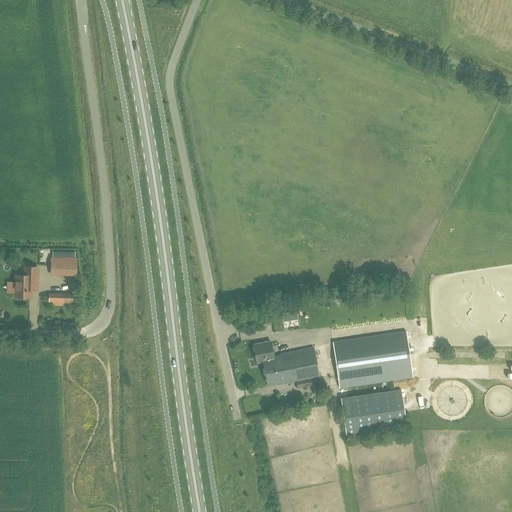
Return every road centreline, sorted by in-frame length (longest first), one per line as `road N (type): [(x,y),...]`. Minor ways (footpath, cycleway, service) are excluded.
road 1 (secondary): [(200,511),(122,0)]
road 2 (unclassified): [(77,0),(101,164),(110,311),(89,330),(0,328)]
road 3 (unclassified): [(511,86),(284,0)]
